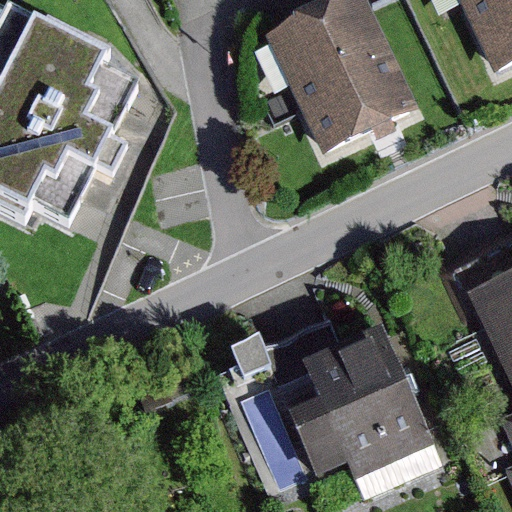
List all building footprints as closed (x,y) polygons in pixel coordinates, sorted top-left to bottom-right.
[(333,0),(338,9),(267,43),(325,163),(422,116),(371,11),(394,0),(333,0)] [(511,0),(459,0),(496,80),(511,72),(511,0)] [(47,31),(0,7),(0,214),(27,228),(35,212),(71,230),(99,173),(118,182),(132,153),(115,145),(143,89),(108,72),(115,57),(50,25),(47,31)] [(511,281),(471,301),(511,389),(511,419),(501,425),(511,448),(511,470),(505,474),(511,488),(511,281)] [(385,333),(274,381),(318,483),(350,470),(366,505),(445,471),(385,333)] [(261,342),(232,355),(245,384),(274,371),(261,342)] [(145,421),(200,396),(182,355),(127,380),(145,421)]
